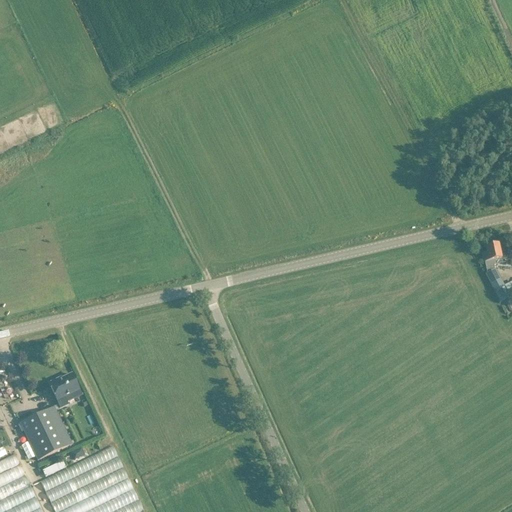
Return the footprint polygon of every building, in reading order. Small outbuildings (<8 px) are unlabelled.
[(487,253),(482,254),(484,263),(485,262),(487,274),(486,275),(500,303),(510,297),(502,281),(496,270),(495,270),(494,266),(496,265),(495,261),(502,260),(499,244),(486,247),(487,253)] [(55,408),(20,424),(38,462),(72,445),(56,412),(69,406),(68,404),(82,397),(80,391),(72,375),(57,382),(57,381),(49,385),(59,406),(55,408)] [(45,394),(38,396),(41,405),(47,403),(45,394)] [(145,511),(120,450),(46,481),(58,511),(145,511)] [(82,450),(73,454),(76,461),(85,456),(82,450)] [(47,474),(50,481),(71,472),(67,464),(47,474)]
